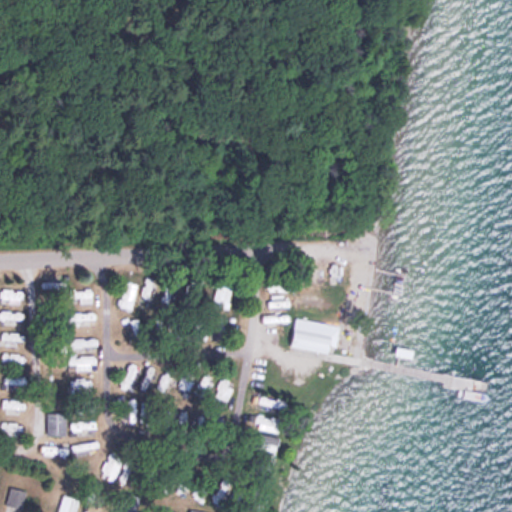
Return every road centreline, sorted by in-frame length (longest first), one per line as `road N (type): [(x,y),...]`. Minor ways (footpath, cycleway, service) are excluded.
road 1 (track): [(0,10),(238,28),(254,0)]
road 2 (residential): [(259,251),(0,260)]
